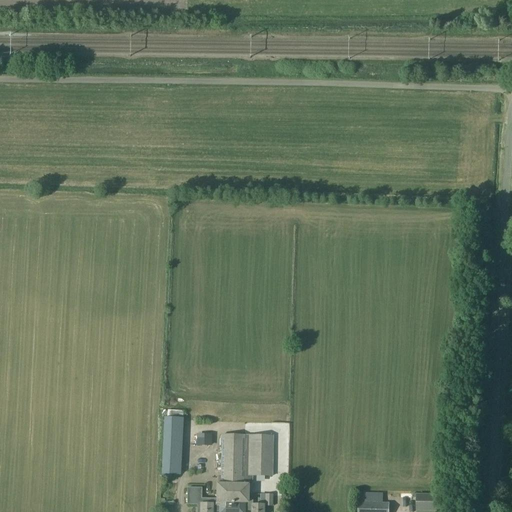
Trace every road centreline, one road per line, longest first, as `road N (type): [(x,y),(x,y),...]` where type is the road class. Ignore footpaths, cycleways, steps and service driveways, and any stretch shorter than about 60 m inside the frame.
road 1 (unclassified): [(511,90),(0,81)]
road 2 (unclassified): [(490,511),(511,106)]
